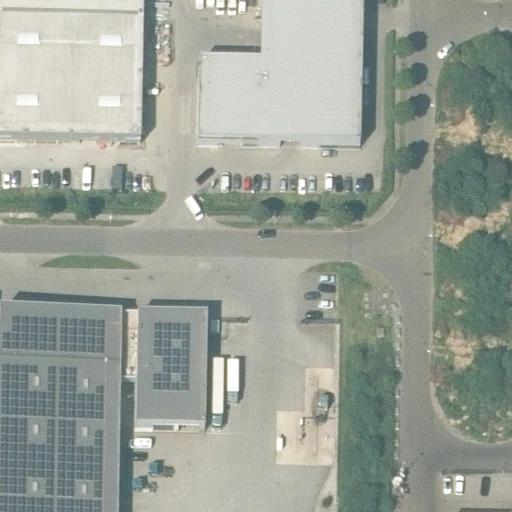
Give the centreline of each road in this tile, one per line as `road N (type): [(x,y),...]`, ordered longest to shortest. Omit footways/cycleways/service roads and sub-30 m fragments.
road 1 (residential): [(0,241),(416,251)]
road 2 (unknown): [(263,247),(243,511)]
road 3 (residential): [(511,449),(452,444),(421,409),(416,251)]
road 4 (residential): [(416,251),(421,19)]
